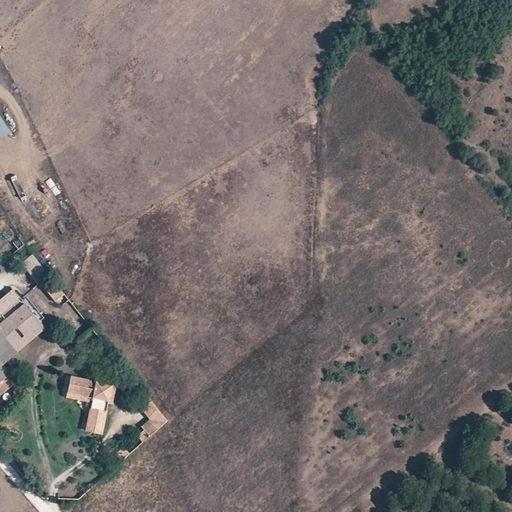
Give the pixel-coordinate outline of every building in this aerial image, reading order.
[(0,139),(11,132),(0,116),(0,139)] [(49,273),(31,252),(21,261),(39,282),(49,273)] [(65,291),(49,273),(39,281),(55,300),(65,291)] [(43,315),(24,292),(20,295),(39,318),(43,315)] [(1,361),(45,325),(20,295),(0,312),(0,392),(16,379),(21,386),(27,380),(13,364),(8,369),(1,361)] [(100,431),(110,385),(114,386),(115,380),(105,378),(105,381),(70,374),(67,389),(92,395),(85,428),(100,431)] [(91,399),(92,395),(67,389),(66,394),(91,399)] [(139,401),(146,396),(141,390),(134,396),(139,401)] [(137,403),(141,408),(150,401),(146,396),(137,403)] [(150,401),(141,408),(148,417),(166,419),(150,401)] [(166,419),(148,417),(140,425),(148,435),(166,419)] [(148,435),(143,428),(137,433),(143,440),(148,435)] [(128,452),(123,446),(115,453),(120,459),(128,452)]
